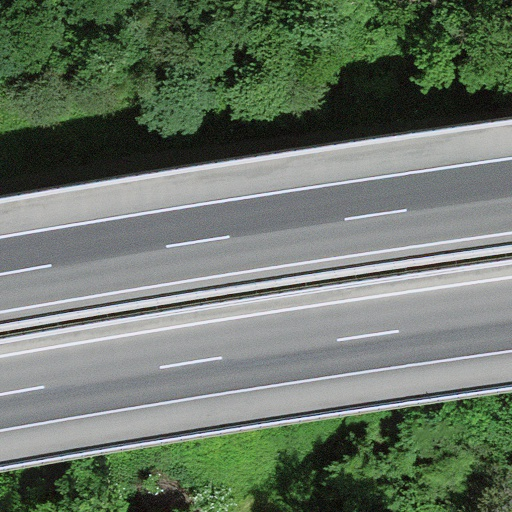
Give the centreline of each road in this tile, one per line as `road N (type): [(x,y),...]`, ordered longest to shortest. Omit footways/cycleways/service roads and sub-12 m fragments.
road 1 (motorway): [(511,195),(0,274)]
road 2 (motorway): [(0,394),(511,315)]
